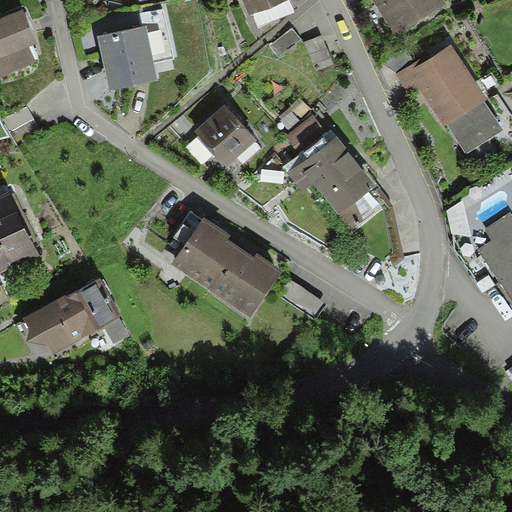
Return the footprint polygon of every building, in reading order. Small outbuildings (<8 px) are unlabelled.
[(288,0),(242,0),(249,16),(253,14),(288,0)] [(295,13),(289,0),(288,0),(253,14),(258,27),(295,13)] [(366,0),(367,0),(372,0),(396,36),(446,3),(443,0),(366,0)] [(0,78),(36,63),(29,46),(36,43),(23,11),(0,19),(0,78)] [(98,36),(110,91),(158,80),(145,25),(98,36)] [(266,48),(276,60),(302,39),(292,27),(266,48)] [(318,73),(335,66),(321,35),(305,42),(318,73)] [(447,124),(466,154),(503,131),(484,101),(487,99),(452,44),(423,62),(420,58),(415,62),(396,74),(408,93),(419,86),(444,126),(447,124)] [(396,74),(415,62),(406,47),(379,62),(396,74)] [(193,132),(225,168),(257,140),(225,104),(193,132)] [(18,147),(42,134),(27,106),(3,119),(18,147)] [(286,135),(299,154),(322,137),(327,133),(314,114),(286,135)] [(314,182),(338,214),(352,232),(383,209),(369,192),(376,187),(338,136),(328,143),(288,173),(302,192),(314,182)] [(288,173),(328,143),(322,137),(299,154),(282,167),(288,173)] [(0,275),(40,256),(9,192),(0,196),(0,275)] [(477,250),(511,300),(511,215),(510,212),(485,229),(492,240),(477,250)] [(231,236),(204,217),(172,264),(210,290),(239,247),(228,240),(231,236)] [(239,247),(210,290),(250,317),(283,271),(257,253),(254,257),(239,247)] [(66,294),(23,318),(30,331),(27,342),(48,345),(53,356),(104,328),(114,345),(130,337),(100,278),(66,297),(66,294)] [(327,304),(291,280),(280,297),(316,321),(327,304)]
